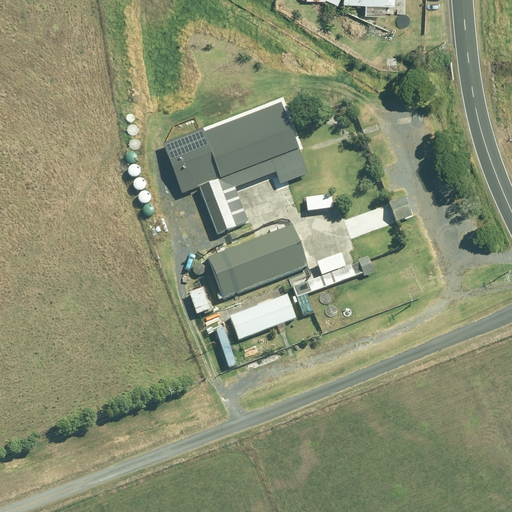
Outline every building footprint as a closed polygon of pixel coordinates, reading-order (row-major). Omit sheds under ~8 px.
[(398,5),(398,0),(348,0),(348,3),(368,3),(368,13),(389,13),(389,5),(398,5)] [(237,190),(280,175),(267,138),(175,171),(191,215),(198,213),(197,209),(206,206),(217,236),(249,225),(237,190)] [(151,203),(138,167),(126,171),(139,207),(151,203)] [(333,210),(331,196),(304,200),(306,214),(333,210)] [(291,226),(204,254),(219,299),(306,271),(291,226)] [(209,312),(202,291),(189,295),(197,316),(209,312)] [(290,297),(229,318),(237,343),(299,322),(290,297)]
